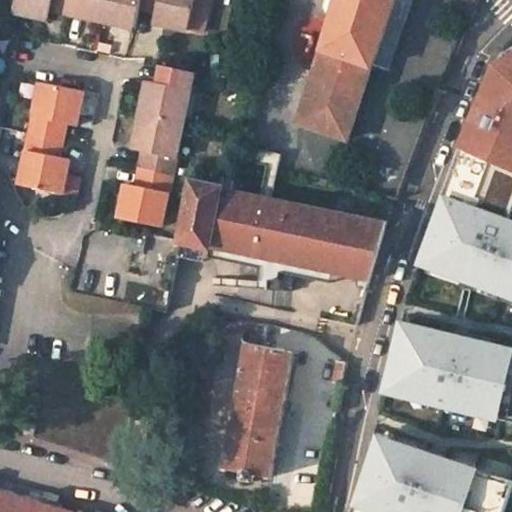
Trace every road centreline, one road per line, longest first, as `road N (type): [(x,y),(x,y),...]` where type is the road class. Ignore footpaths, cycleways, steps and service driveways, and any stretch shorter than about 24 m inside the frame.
road 1 (residential): [(332,511),(400,235),(475,45),(511,2)]
road 2 (residential): [(0,460),(167,511)]
